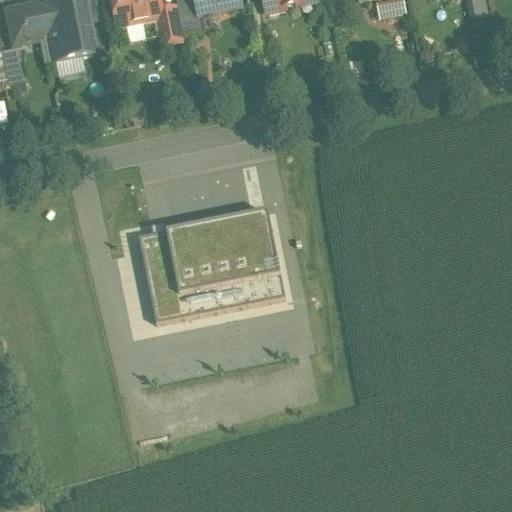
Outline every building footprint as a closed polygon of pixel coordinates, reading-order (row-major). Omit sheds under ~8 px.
[(159,0),(113,0),(120,31),(124,30),(128,33),(142,30),(144,26),(157,24),(164,22),(162,15),(159,0)] [(196,0),(189,0),(177,2),(179,11),(185,40),(205,36),(202,19),(200,14),(199,14),(196,0)] [(240,0),(196,0),(199,14),(200,14),(202,19),(242,10),(240,0)] [(265,0),(268,15),(269,15),(270,19),(287,16),(286,12),(317,5),(316,0),(265,0)] [(44,8),(8,16),(15,49),(45,43),(50,68),(83,62),(72,5),(44,10),(44,8)] [(179,11),(162,15),(164,22),(157,24),(162,51),(186,47),(185,40),(179,11)] [(19,53),(3,57),(8,84),(9,89),(25,85),(19,53)] [(154,240),(139,243),(157,329),(286,303),(269,217),(207,229),(167,237),(165,229),(152,232),(154,240)]
